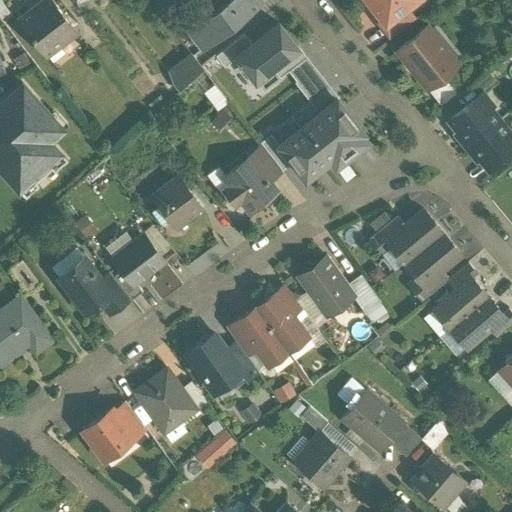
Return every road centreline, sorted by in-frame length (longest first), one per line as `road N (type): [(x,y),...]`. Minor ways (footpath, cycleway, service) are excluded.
road 1 (residential): [(25,425),(224,270),(433,158)]
road 2 (residential): [(312,0),(433,158)]
road 3 (residential): [(119,511),(25,425)]
road 4 (residential): [(433,158),(511,250)]
